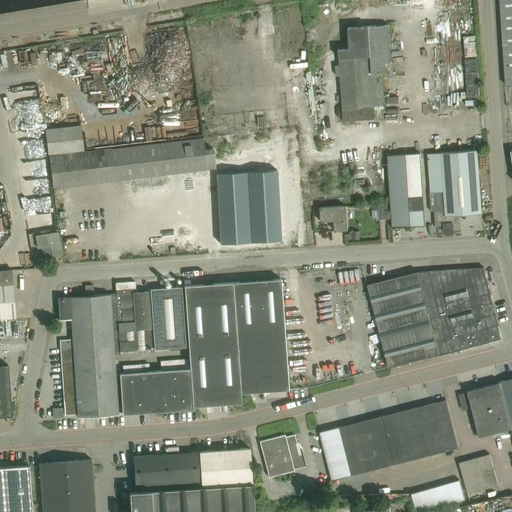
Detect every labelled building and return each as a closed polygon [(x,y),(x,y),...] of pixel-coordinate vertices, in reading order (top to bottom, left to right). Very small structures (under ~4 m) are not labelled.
[(511,0),(500,0),(506,85),(511,84),(511,0)] [(389,25),(369,26),(348,27),(349,48),(339,49),(340,66),(336,66),(337,76),(340,76),(343,121),(375,119),(374,106),(384,106),(382,73),(386,73),(385,62),(391,62),(389,25)] [(48,154),(84,150),(81,125),(45,129),(48,154)] [(213,149),(205,150),(204,138),(50,156),(53,187),(208,169),(216,168),(213,149)] [(460,214),(482,213),(477,150),(427,153),(430,193),(431,211),(434,211),(435,227),(442,226),(443,234),(453,233),(453,231),(461,230),(460,214)] [(400,155),(388,155),(392,228),(404,227),(424,226),(422,195),(408,196),(405,154),(400,155)] [(276,170),(247,172),(251,241),(280,239),(276,170)] [(247,172),(216,174),(221,243),(251,241),(247,172)] [(387,203),(378,204),(379,219),(388,219),(387,203)] [(335,231),(346,230),(344,206),(320,207),(321,222),(334,221),(335,231)] [(360,231),(352,231),(352,240),(360,239),(360,231)] [(53,256),(62,255),(59,233),(37,236),(39,248),(52,246),(53,256)] [(429,271),(450,352),(502,339),(484,266),(429,271)] [(0,318),(15,318),(12,270),(0,270),(0,318)] [(439,355),(450,352),(429,271),(417,272),(439,355)] [(427,358),(439,355),(417,272),(368,284),(389,367),(427,357),(427,358)] [(191,369),(119,374),(122,414),(153,412),(158,416),(162,412),(193,409),(192,407),(211,405),(213,405),(221,405),(223,404),(241,403),(240,393),(250,392),(254,392),(286,390),(288,390),(280,279),(233,283),(233,284),(185,287),(190,359),(191,368),(191,369)] [(135,282),(115,283),(116,294),(116,295),(119,343),(120,352),(186,347),(182,287),(151,289),(151,291),(150,291),(150,289),(146,290),(146,292),(136,292),(135,282)] [(58,297),(58,299),(59,319),(72,318),(73,332),(66,332),(67,340),(60,341),(61,352),(64,401),(65,401),(66,414),(78,414),(78,417),(118,415),(114,355),(120,354),(120,352),(119,343),(116,295),(116,294),(94,295),(93,285),(86,286),(86,296),(58,297)] [(0,416),(12,416),(8,365),(0,365),(0,416)] [(511,378),(500,382),(467,391),(467,392),(461,394),(465,409),(471,408),(479,436),(511,428),(511,431),(511,378)] [(445,400),(430,404),(436,430),(452,426),(445,400)] [(430,404),(414,408),(421,434),(436,430),(430,404)] [(62,408),(52,408),(53,418),(63,417),(62,408)] [(405,439),(421,434),(414,408),(398,412),(405,439)] [(398,412),(382,416),(394,464),(410,460),(405,439),(398,412)] [(366,420),(373,447),(378,468),(394,464),(382,416),(366,420)] [(366,420),(350,424),(357,451),(373,447),(366,420)] [(357,451),(350,424),(340,427),(347,454),(357,451)] [(452,426),(436,430),(442,452),(458,448),(452,426)] [(352,475),(347,454),(340,427),(320,432),(333,480),(352,475)] [(436,430),(421,434),(426,456),(442,452),(436,430)] [(421,434),(405,439),(410,460),(426,456),(421,434)] [(296,444),(294,435),(285,437),(284,435),(259,441),(268,476),(293,469),(292,465),(294,464),(292,457),(299,455),(296,444)] [(373,447),(357,451),(362,472),(378,468),(373,447)] [(130,511),(253,511),(252,484),(249,448),(133,456),(135,491),(129,491),(130,492),(130,511)] [(357,451),(347,454),(352,475),(362,472),(357,451)] [(475,458),(483,489),(499,485),(490,454),(475,458)] [(468,493),(483,489),(475,458),(460,462),(468,493)] [(95,511),(91,460),(40,463),(40,465),(43,511),(95,511)] [(0,511),(32,511),(29,466),(0,468),(0,511)] [(459,479),(449,481),(455,501),(464,498),(459,479)] [(449,481),(439,484),(445,504),(455,501),(449,481)] [(439,484),(430,487),(435,506),(445,504),(439,484)] [(430,487),(420,489),(426,509),(435,506),(430,487)] [(420,489),(410,492),(416,511),(426,509),(420,489)]
